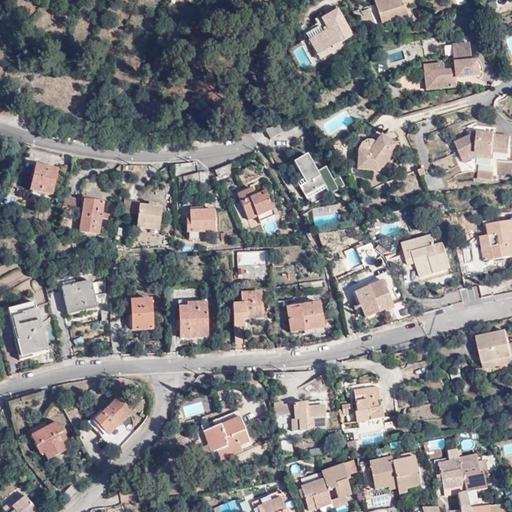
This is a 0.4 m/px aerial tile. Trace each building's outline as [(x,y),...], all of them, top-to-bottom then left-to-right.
[(374,0),(378,13),(384,12),(387,21),(393,20),(394,22),(409,18),(406,5),(404,6),(402,0),(403,0),(374,0)] [(309,40),(321,59),(344,46),(342,43),(354,35),(339,9),(323,18),(329,30),(309,40)] [(384,12),(378,13),(381,23),(387,21),(384,12)] [(373,31),(364,34),(366,40),(369,39),(375,38),(373,31)] [(460,70),(460,76),(474,74),(473,59),(465,61),(463,44),(448,46),(450,68),(451,71),(460,70)] [(422,89),(430,88),(429,70),(440,69),(440,64),(419,66),(422,89)] [(452,86),(451,76),(451,71),(450,68),(440,69),(429,70),(430,88),(452,86)] [(462,159),(475,153),(492,155),(493,152),(508,154),(510,136),(495,134),(495,128),(479,126),(477,121),(464,127),(468,137),(455,142),(462,159)] [(279,125),(265,128),(271,139),(284,132),(279,125)] [(355,169),(375,170),(378,165),(380,166),(381,167),(392,152),(390,151),(395,144),(380,134),(374,141),(368,152),(357,150),(355,169)] [(358,147),(357,150),(368,152),(374,141),(372,140),(369,140),(366,140),(363,141),(361,142),(359,144),(358,147)] [(476,158),(492,159),(492,155),(475,153),(462,159),(464,162),(476,158)] [(323,185),(305,155),(293,162),(305,182),(299,186),(304,196),(323,185)] [(406,175),(415,172),(412,163),(403,167),(406,175)] [(238,176),(232,164),(218,170),(224,183),(238,176)] [(52,196),(56,173),(34,168),(29,192),(52,196)] [(425,168),(415,172),(419,181),(429,176),(425,168)] [(195,173),(184,176),(184,189),(196,186),(211,186),(210,173),(195,173)] [(344,187),(338,178),(334,181),(338,190),(344,187)] [(255,198),(251,191),(236,197),(247,222),(271,211),(266,197),(260,199),(259,196),(255,198)] [(80,196),(66,195),(64,205),(78,206),(80,196)] [(138,213),(137,221),(161,223),(164,204),(149,202),(149,205),(139,204),(139,200),(125,199),(124,211),(138,213)] [(101,215),(104,204),(83,201),(78,234),(99,236),(100,220),(107,221),(108,216),(101,215)] [(214,233),(214,212),(189,213),(190,222),(186,222),(186,234),(214,233)] [(161,223),(137,221),(137,227),(160,230),(161,223)] [(481,238),(482,249),(493,248),(495,260),(511,257),(511,222),(499,225),(499,221),(483,223),(485,237),(481,238)] [(449,270),(442,246),(434,248),(431,237),(401,245),(408,268),(415,266),(419,278),(449,270)] [(376,250),(381,255),(388,253),(378,247),(376,250)] [(493,248),(482,249),(484,262),(495,260),(493,248)] [(266,276),(265,264),(237,265),(238,278),(266,276)] [(67,311),(97,305),(91,281),(61,287),(67,311)] [(394,307),(382,282),(355,294),(365,317),(384,309),(385,311),(394,307)] [(60,290),(48,292),(54,315),(65,312),(60,290)] [(242,327),(243,321),(242,314),(263,313),(262,293),(240,293),(240,305),(232,305),(233,327),(242,327)] [(48,347),(34,302),(5,309),(19,356),(48,347)] [(156,330),(155,302),(133,303),(135,332),(156,330)] [(210,333),(209,303),(178,304),(179,335),(210,333)] [(322,329),(319,304),(285,310),(290,335),(322,329)] [(482,366),(511,359),(506,334),(476,340),(482,366)] [(383,419),(381,408),(376,409),(375,400),(371,401),(369,387),(354,390),(357,412),(354,412),(356,423),(383,419)] [(130,413),(116,400),(93,421),(109,435),(130,413)] [(183,403),(184,416),(204,414),(203,401),(183,403)] [(282,405),(273,407),(275,421),(292,418),(293,421),(299,420),(302,435),(311,433),(310,429),(327,426),(321,404),(306,407),(305,403),(282,408),(282,405)] [(347,412),(345,403),(339,404),(341,413),(347,412)] [(201,434),(207,447),(211,455),(215,453),(227,448),(230,458),(242,452),(240,447),(248,443),(239,419),(201,434)] [(299,420),(293,421),(297,436),(302,435),(299,420)] [(65,453),(61,445),(57,437),(62,434),(56,424),(30,438),(40,457),(44,455),(48,462),(65,453)] [(57,437),(61,445),(67,443),(63,434),(62,434),(57,437)] [(355,447),(358,446),(356,439),(345,441),(347,449),(355,447)] [(313,458),(332,453),(331,446),(313,450),(313,458)] [(211,455),(207,447),(201,449),(204,457),(211,455)] [(220,462),(230,458),(227,448),(215,453),(220,462)] [(420,484),(413,457),(391,462),(390,456),(368,462),(374,488),(388,485),(389,489),(397,487),(399,492),(408,490),(407,487),(420,484)] [(470,511),(478,510),(482,509),(480,500),(476,501),(472,494),(486,490),(483,475),(480,476),(475,457),(457,461),(467,500),(470,511)] [(459,511),(470,511),(467,500),(457,461),(437,465),(444,498),(457,496),(459,511)] [(321,471),(324,480),(327,490),(335,488),(338,496),(330,499),(332,504),(334,508),(348,504),(346,498),(352,495),(348,481),(349,478),(345,464),(321,471)] [(327,490),(324,480),(302,487),(309,506),(315,504),(317,508),(332,504),(330,499),(327,490)] [(71,487),(61,497),(68,503),(78,494),(71,487)] [(251,503),(254,511),(284,511),(284,510),(286,509),(280,497),(283,495),(280,490),(251,503)] [(13,506),(27,497),(23,492),(9,502),(13,506)] [(37,511),(39,511),(27,497),(13,506),(9,502),(3,506),(7,511),(37,511)]
